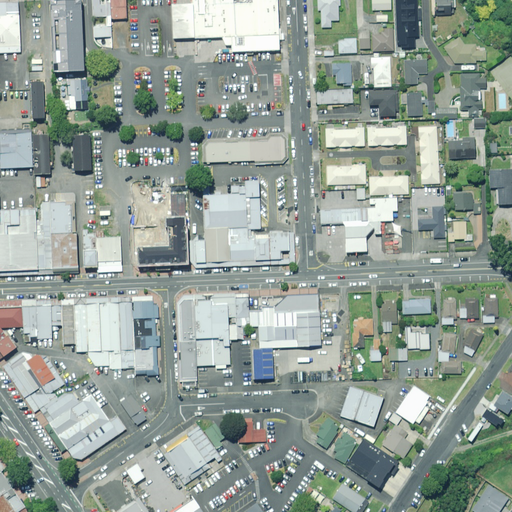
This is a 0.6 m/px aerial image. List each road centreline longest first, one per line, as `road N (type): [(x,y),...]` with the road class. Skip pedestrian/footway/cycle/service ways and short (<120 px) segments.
road 1 (unknown): [(45,0),(50,130),(60,162),(78,183),(82,285)]
road 2 (residential): [(308,276),(296,0)]
road 3 (secondary): [(308,276),(511,267)]
road 4 (residential): [(401,511),(511,342)]
road 5 (secondary): [(0,288),(168,281)]
road 6 (secondary): [(168,281),(308,276)]
road 7 (residential): [(172,405),(302,403)]
road 8 (residential): [(172,405),(168,281)]
